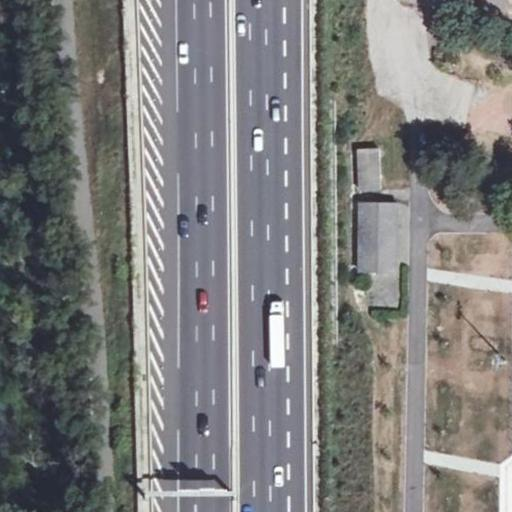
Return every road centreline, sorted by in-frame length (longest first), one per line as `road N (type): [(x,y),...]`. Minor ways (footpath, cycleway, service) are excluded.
road 1 (motorway): [(201,0),(204,511)]
road 2 (motorway): [(267,511),(268,179)]
road 3 (motorway): [(268,179),(286,0)]
road 4 (motorway): [(268,179),(260,0)]
